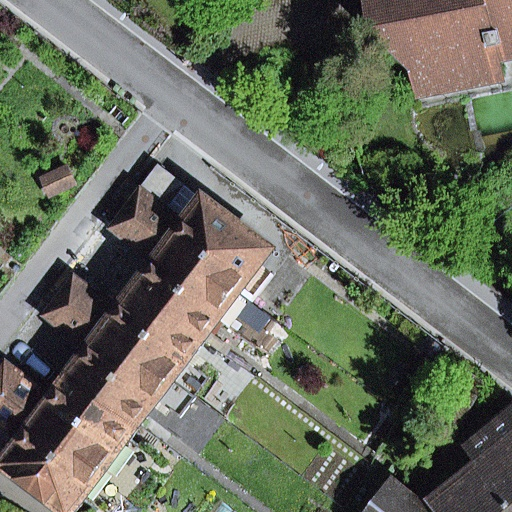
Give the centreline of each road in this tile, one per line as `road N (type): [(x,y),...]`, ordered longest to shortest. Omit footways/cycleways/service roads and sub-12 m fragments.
road 1 (tertiary): [(511,363),(175,105)]
road 2 (residential): [(175,105),(0,336)]
road 3 (tertiary): [(175,105),(37,0)]
